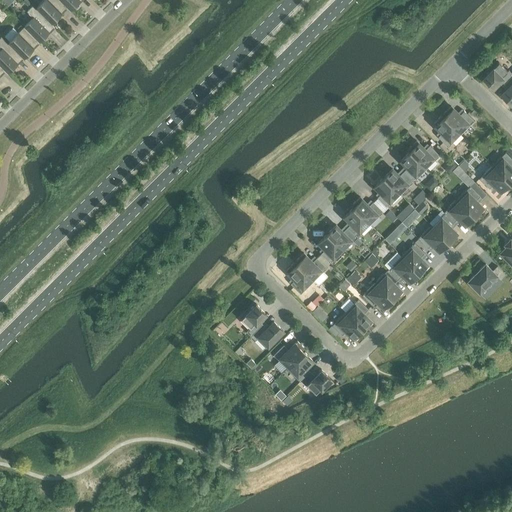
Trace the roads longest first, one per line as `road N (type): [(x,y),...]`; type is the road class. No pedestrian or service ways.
road 1 (residential): [(451,66),(262,254),(257,271),(352,360),(511,204)]
road 2 (primary): [(0,339),(341,0)]
road 3 (primary): [(293,0),(0,293)]
road 4 (residential): [(0,125),(126,0)]
